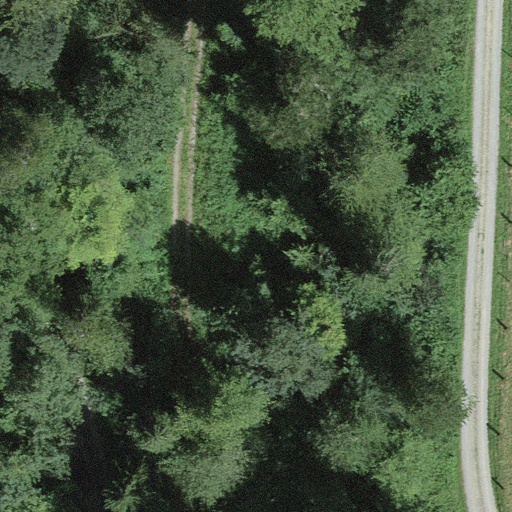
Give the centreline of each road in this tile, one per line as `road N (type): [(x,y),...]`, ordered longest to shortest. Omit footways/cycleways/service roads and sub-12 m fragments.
road 1 (track): [(485,0),(468,391),(480,511)]
road 2 (track): [(193,511),(181,273),(194,0)]
road 3 (track): [(107,511),(0,164)]
